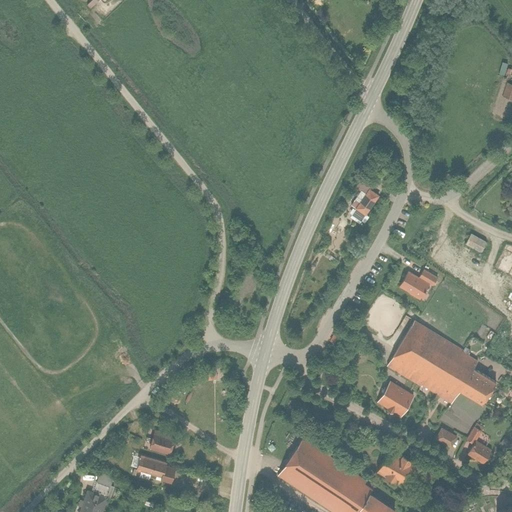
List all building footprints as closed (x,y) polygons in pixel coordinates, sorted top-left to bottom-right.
[(499,88),(509,90),(511,75),(502,73),(499,88)] [(347,190),(342,199),(358,209),(371,187),(360,181),(353,193),(347,190)] [(433,208),(423,226),(430,230),(440,212),(433,208)] [(477,242),(482,232),(469,226),(464,236),(477,242)] [(398,264),(388,279),(411,292),(420,277),(398,264)] [(511,309),(511,321),(508,329),(511,331),(511,286),(503,304),(511,309)] [(404,312),(376,357),(440,397),(449,383),(468,395),(482,374),(461,361),(467,351),(404,312)] [(327,323),(322,331),(328,336),(334,328),(327,323)] [(404,385),(377,373),(366,396),(393,409),(404,385)] [(457,428),(465,432),(477,415),(468,410),(457,428)] [(432,425),(447,434),(453,425),(438,415),(432,425)] [(162,428),(145,422),(139,439),(156,445),(162,428)] [(293,429),(267,467),(332,511),(341,511),(343,510),(360,486),(365,478),(293,429)] [(465,432),(456,446),(473,456),(482,443),(465,432)] [(373,442),(365,463),(374,467),(372,473),(379,476),(382,468),(396,473),(404,455),(373,442)] [(155,454),(130,445),(124,462),(149,471),(154,459),(155,454)] [(404,455),(396,473),(421,482),(428,464),(404,455)] [(154,459),(149,471),(162,475),(166,463),(154,459)] [(83,485),(97,489),(103,468),(89,464),(83,485)] [(71,482),(64,509),(75,511),(90,511),(97,489),(83,485),(71,482)] [(360,486),(343,510),(346,511),(376,511),(384,502),(360,486)] [(511,511),(511,508),(511,509),(508,496),(503,498),(488,502),(491,511),(511,511)]
